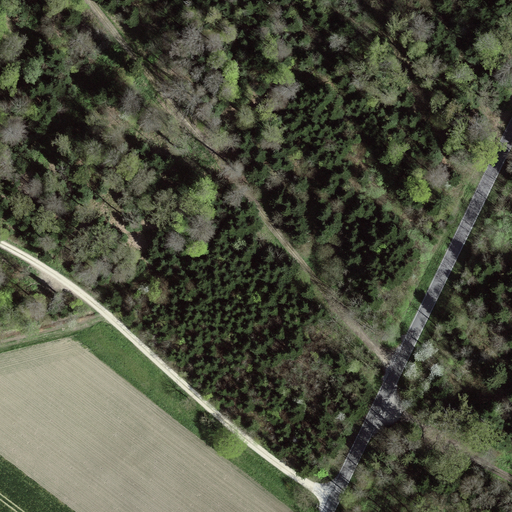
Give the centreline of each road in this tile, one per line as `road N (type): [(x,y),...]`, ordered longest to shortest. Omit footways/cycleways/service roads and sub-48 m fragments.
road 1 (track): [(85,0),(399,366)]
road 2 (track): [(331,499),(255,447),(83,296),(0,245)]
road 3 (tertiary): [(511,137),(326,511)]
road 4 (track): [(511,478),(382,400)]
